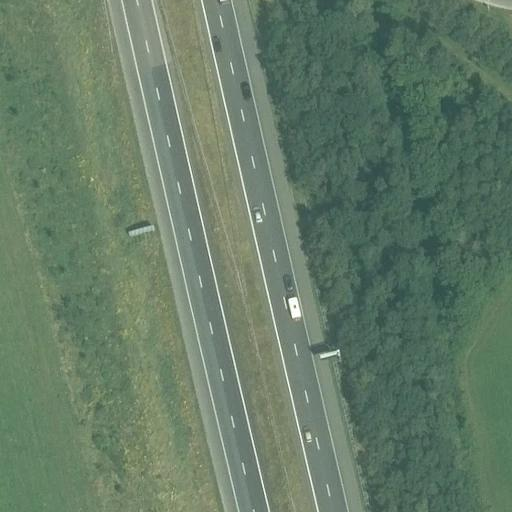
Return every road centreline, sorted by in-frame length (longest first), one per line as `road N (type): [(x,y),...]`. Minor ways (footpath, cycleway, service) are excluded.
road 1 (motorway): [(136,0),(256,511)]
road 2 (motorway): [(336,511),(216,0)]
